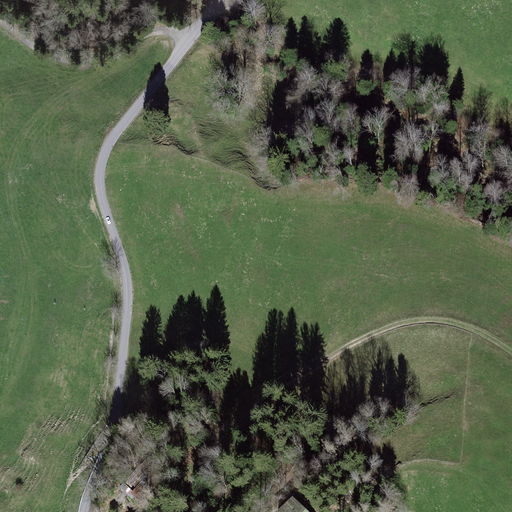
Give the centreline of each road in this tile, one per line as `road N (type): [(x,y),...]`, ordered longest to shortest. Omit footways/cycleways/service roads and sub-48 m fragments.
road 1 (residential): [(86,511),(117,408),(129,296),(99,174),(106,149),(215,0)]
road 2 (track): [(181,511),(195,462),(229,414),(341,354),(421,320),(470,325),(511,352)]
road 3 (track): [(192,38),(168,32),(87,61),(62,59),(0,23)]
